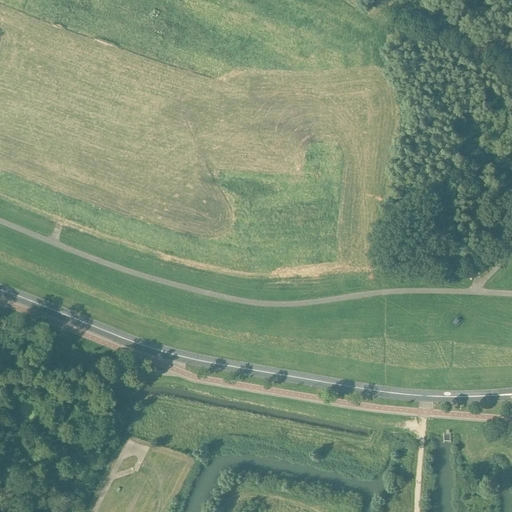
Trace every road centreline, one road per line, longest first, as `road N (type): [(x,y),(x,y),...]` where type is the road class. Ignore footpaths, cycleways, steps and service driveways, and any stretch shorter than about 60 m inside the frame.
road 1 (tertiary): [(511,394),(386,392),(182,357),(0,290)]
road 2 (track): [(511,58),(378,0)]
